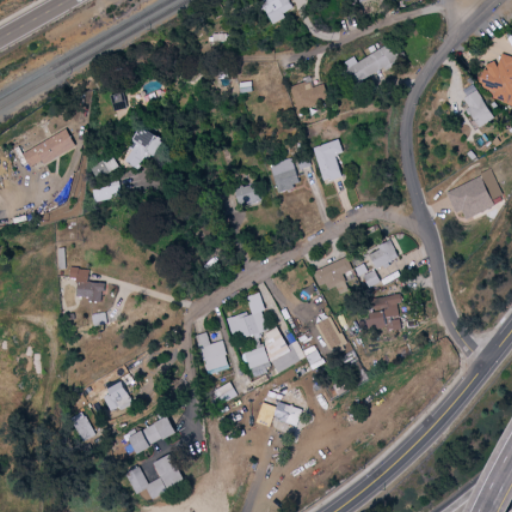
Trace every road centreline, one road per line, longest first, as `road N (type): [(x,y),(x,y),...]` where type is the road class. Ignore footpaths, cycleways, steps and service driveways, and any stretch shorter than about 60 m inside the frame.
road 1 (residential): [(213,466),(196,309),(359,215),(395,210),(433,222)]
road 2 (residential): [(490,365),(451,315),(405,130),(424,78),(465,18),(490,0)]
road 3 (track): [(0,313),(53,321),(43,511)]
road 4 (tertiary): [(335,511),(419,445),(490,365)]
road 5 (residential): [(465,18),(418,6),(302,46)]
